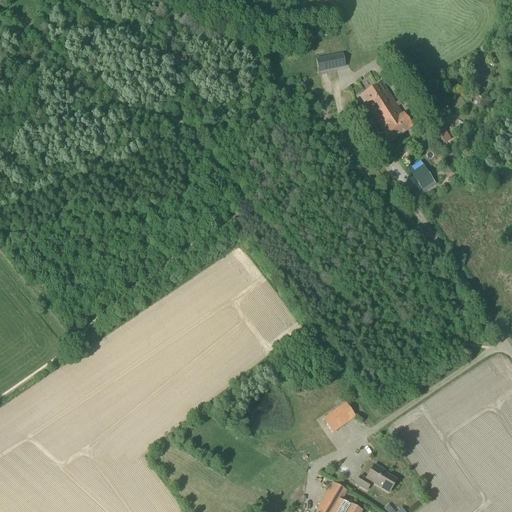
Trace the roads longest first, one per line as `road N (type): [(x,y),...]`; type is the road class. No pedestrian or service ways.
road 1 (unclassified): [(505,343),(387,173)]
road 2 (track): [(0,200),(183,123)]
road 3 (track): [(81,0),(94,20),(169,51),(180,75),(178,120)]
